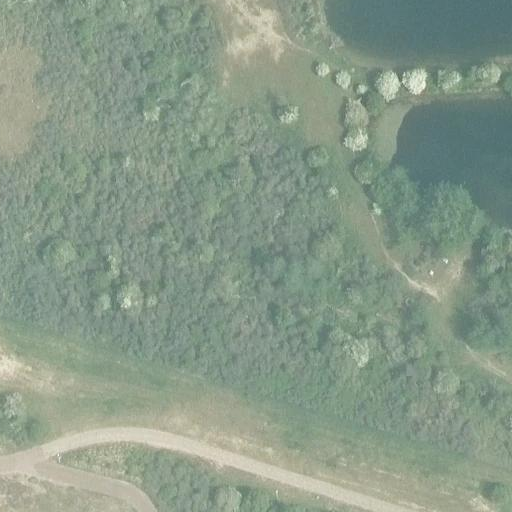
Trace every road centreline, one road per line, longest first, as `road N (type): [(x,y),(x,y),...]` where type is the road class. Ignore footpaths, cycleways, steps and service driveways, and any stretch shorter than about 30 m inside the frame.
road 1 (track): [(0,466),(72,444),(137,436),(394,511)]
road 2 (track): [(511,380),(439,338),(435,277)]
road 3 (unknown): [(43,454),(130,489),(154,511)]
